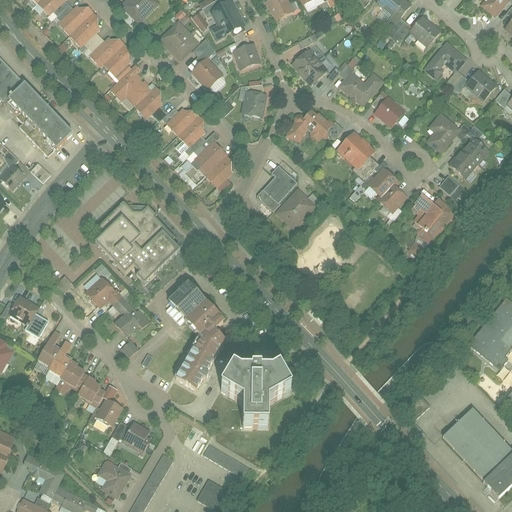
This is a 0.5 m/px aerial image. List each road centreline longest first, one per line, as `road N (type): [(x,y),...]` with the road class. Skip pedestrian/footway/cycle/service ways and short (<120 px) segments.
road 1 (tertiary): [(465,511),(206,233)]
road 2 (residential): [(122,511),(171,432),(158,391),(39,280),(0,265)]
road 3 (residential): [(259,163),(94,0)]
road 4 (residential): [(109,131),(48,189),(0,255)]
road 5 (tertiary): [(109,131),(0,20)]
road 6 (residential): [(290,94),(344,109),(410,168)]
road 7 (tertiary): [(206,233),(109,131)]
